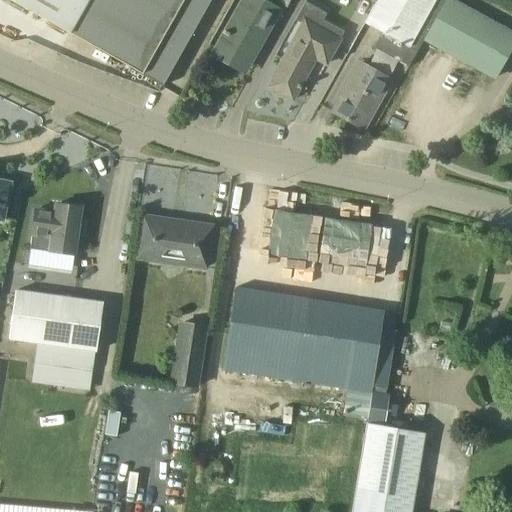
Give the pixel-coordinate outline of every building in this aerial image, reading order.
[(7,0),(163,86),(211,0),(7,0)] [(233,67),(244,73),(279,10),(260,0),(246,0),(228,33),(225,31),(223,34),(224,34),(213,55),(233,67)] [(408,68),(425,39),(446,0),(377,0),(365,23),(383,33),(374,49),(408,68)] [(511,33),(451,0),(446,0),(425,39),(494,78),(511,46),(511,33)] [(295,20),(302,24),(268,87),(293,100),(310,68),(307,66),(313,57),(326,64),(344,31),(324,20),(327,15),(305,2),(295,20)] [(333,113),(363,130),(390,80),(360,63),(333,113)] [(0,220),(2,221),(10,183),(0,181),(0,220)] [(35,210),(29,250),(74,256),(77,235),(80,233),(82,231),(83,228),(81,224),(78,222),(80,208),(55,205),(54,213),(35,210)] [(138,258),(159,261),(160,253),(185,257),(184,265),(205,268),(211,227),(183,223),(182,226),(168,224),(169,221),(144,218),(138,258)] [(365,424),(385,427),(389,395),(371,392),(384,311),(235,288),(235,289),(223,370),(347,390),(343,416),(366,420),(365,424)] [(102,304),(16,292),(9,339),(96,351),(102,304)] [(206,329),(181,326),(172,385),(197,389),(206,329)] [(365,424),(351,511),(411,511),(424,432),(385,427),(365,424)]
